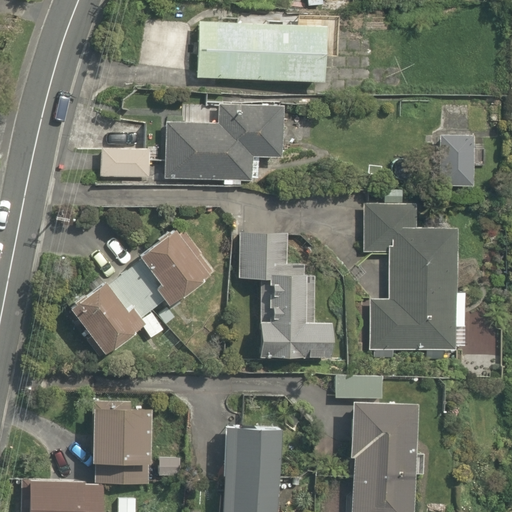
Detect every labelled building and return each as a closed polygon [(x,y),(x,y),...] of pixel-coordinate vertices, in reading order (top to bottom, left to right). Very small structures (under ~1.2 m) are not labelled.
[(291,21),(184,17),(182,73),(308,77),(308,52),(325,52),(327,11),(291,10),(291,21)] [(211,122),(156,119),(154,173),(242,177),(243,152),(272,153),(274,100),(212,97),(211,122)] [(145,146),(92,144),(90,177),(144,179),(145,146)] [(407,198),(356,195),(354,253),(380,254),(378,298),(361,297),(358,360),(388,362),(389,344),(454,347),(457,286),(441,285),(444,219),(406,217),(407,198)] [(159,221),(121,251),(159,299),(197,269),(159,221)] [(280,226),(227,222),(223,274),(250,276),(248,315),(241,315),(239,346),(254,347),(254,351),(315,355),(318,314),(304,313),(308,259),(278,257),(280,226)] [(88,274),(56,300),(91,344),(123,318),(88,274)] [(160,326),(145,306),(129,318),(144,338),(160,326)] [(487,373),(486,307),(461,307),(462,374),(487,373)] [(376,374),(326,372),(325,393),(338,394),(336,451),(344,451),(341,511),(398,511),(401,471),(412,472),(413,446),(401,446),(403,397),(375,396),(376,374)] [(78,395),(75,454),(88,455),(87,475),(135,478),(139,398),(78,395)] [(264,511),(267,421),(210,419),(206,511),(264,511)] [(92,511),(95,479),(12,472),(8,511),(92,511)] [(133,511),(135,493),(110,492),(109,511),(133,511)] [(307,511),(308,502),(269,500),(268,511),(307,511)]
